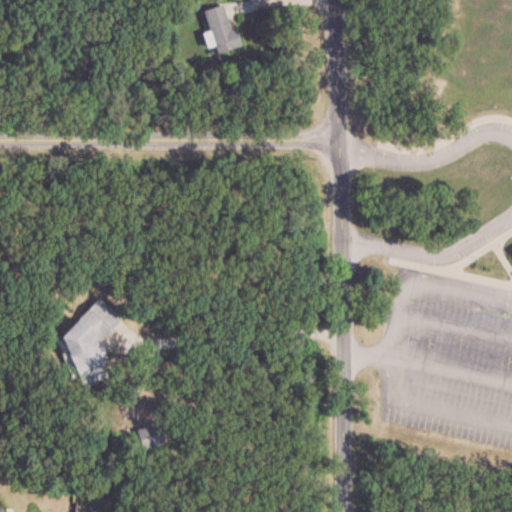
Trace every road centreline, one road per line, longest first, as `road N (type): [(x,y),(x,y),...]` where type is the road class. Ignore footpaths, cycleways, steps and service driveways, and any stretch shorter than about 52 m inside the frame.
road 1 (residential): [(336,0),(339,511)]
road 2 (residential): [(0,137),(339,142)]
